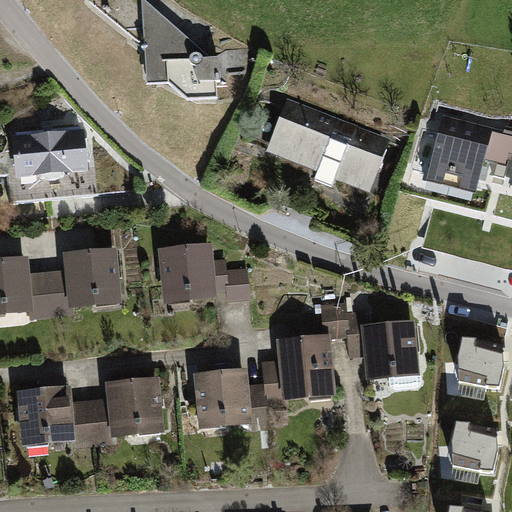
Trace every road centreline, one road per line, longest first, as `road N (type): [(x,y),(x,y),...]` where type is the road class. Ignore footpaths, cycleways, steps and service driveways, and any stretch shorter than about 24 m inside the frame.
road 1 (residential): [(511,308),(319,255),(195,196),(131,145),(1,0)]
road 2 (residential): [(86,511),(362,500)]
road 3 (residential): [(256,353),(0,378)]
